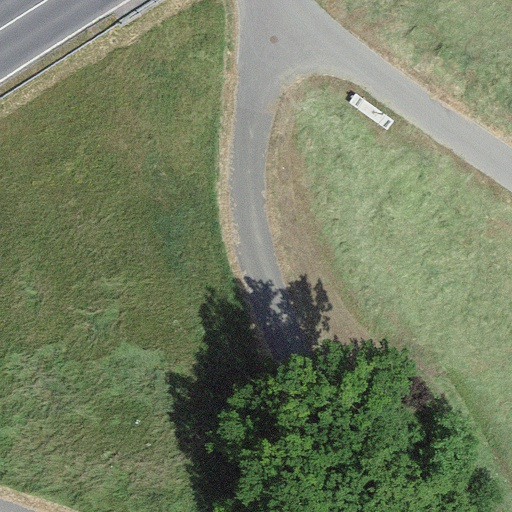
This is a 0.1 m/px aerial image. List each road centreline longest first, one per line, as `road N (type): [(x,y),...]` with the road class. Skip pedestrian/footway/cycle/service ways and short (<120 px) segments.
road 1 (unclassified): [(297,12),(259,90),(248,182),(260,266),(304,406),(309,457),(288,511)]
road 2 (residential): [(297,12),(371,75),(511,171)]
